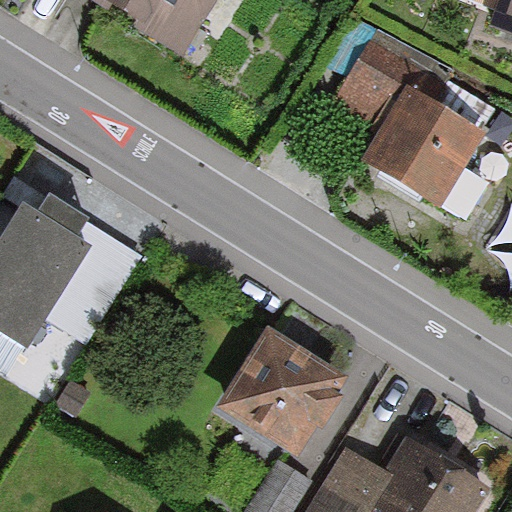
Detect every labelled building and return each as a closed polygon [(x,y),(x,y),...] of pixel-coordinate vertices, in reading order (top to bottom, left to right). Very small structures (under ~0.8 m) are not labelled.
[(90,0),(188,57),(221,0),(90,0)] [(511,0),(507,0),(495,39),(511,44),(511,0)] [(426,65),(378,38),(333,118),(377,143),(363,169),(441,213),(482,141),(407,99),(426,65)] [(42,227),(26,217),(0,259),(0,336),(37,359),(98,259),(84,250),(95,232),(54,207),(42,227)] [(347,389),(273,342),(225,417),(300,464),(347,389)] [(345,457),(311,511),(482,511),(491,498),(404,445),(383,480),(345,457)] [(293,511),(307,489),(276,470),(250,511),(293,511)]
